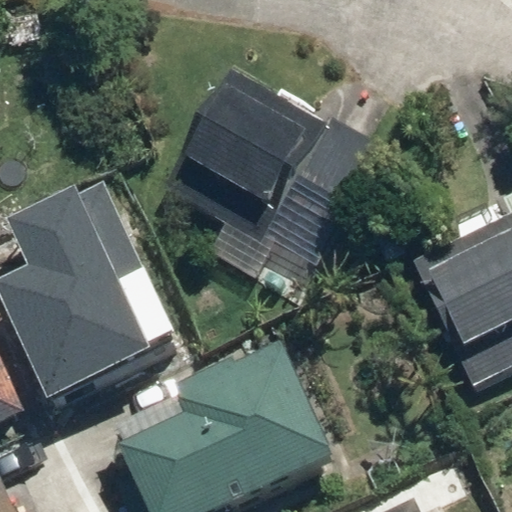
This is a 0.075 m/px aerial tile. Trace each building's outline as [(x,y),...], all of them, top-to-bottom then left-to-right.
[(236,79),(171,193),(268,248),(302,189),(351,216),(387,154),(332,123),(328,131),(236,79)] [(511,217),(511,225),(418,270),(477,394),(511,377),(511,202),(506,205),(511,217)] [(88,203),(20,234),(52,305),(121,274),(88,203)] [(190,428),(124,457),(135,481),(118,488),(128,511),(248,511),(341,471),(288,352),(178,401),(190,428)] [(0,435),(28,424),(0,358),(0,435)] [(17,511),(7,487),(0,490),(0,511),(17,511)]
